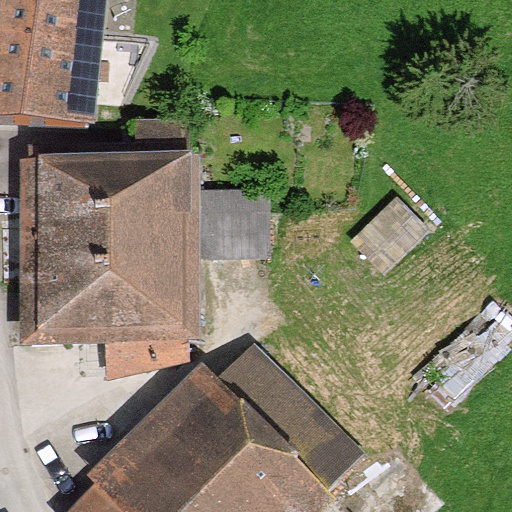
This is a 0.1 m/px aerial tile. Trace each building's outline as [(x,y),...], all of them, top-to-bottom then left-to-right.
[(0,0),(0,112),(83,115),(91,0),(0,0)] [(28,163),(29,339),(112,339),(114,374),(185,358),(184,338),(197,338),(196,258),(267,257),(267,194),(196,195),(195,160),(186,160),(186,126),(139,126),(140,162),(28,163)] [(383,270),(431,226),(399,191),(351,236),(383,270)] [(422,228),(388,280),(412,296),(446,244),(422,228)] [(462,392),(511,338),(511,307),(495,292),(430,362),(462,392)] [(322,511),(335,499),(327,491),(362,456),(253,348),(213,388),(203,377),(104,476),(109,481),(78,511),(322,511)]
